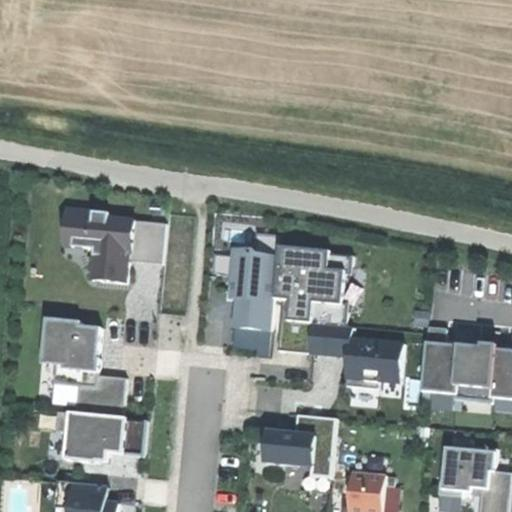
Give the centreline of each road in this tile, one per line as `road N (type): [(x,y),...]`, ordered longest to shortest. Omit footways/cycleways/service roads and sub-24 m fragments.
road 1 (unclassified): [(511,244),(5,149)]
road 2 (residential): [(194,511),(209,366)]
